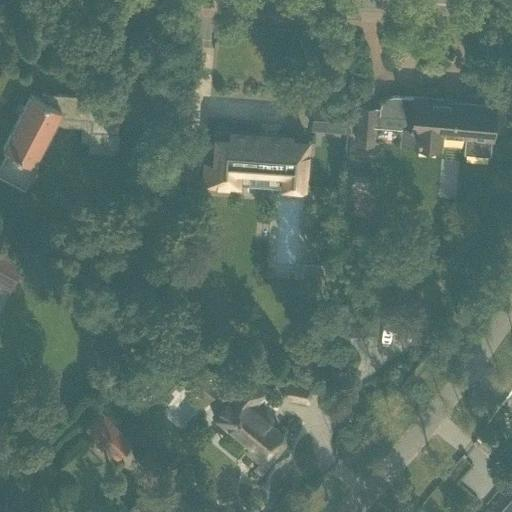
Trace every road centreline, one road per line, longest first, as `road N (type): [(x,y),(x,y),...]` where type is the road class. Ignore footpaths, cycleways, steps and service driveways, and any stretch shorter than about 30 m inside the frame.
road 1 (residential): [(346,511),(511,309)]
road 2 (secondary): [(364,0),(511,11)]
